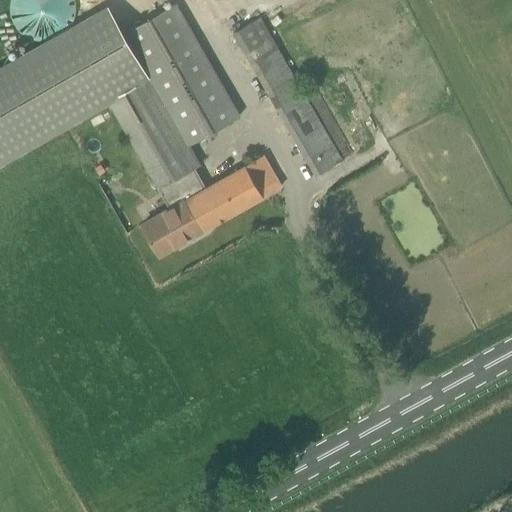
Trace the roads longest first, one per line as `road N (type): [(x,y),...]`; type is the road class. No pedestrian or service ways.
road 1 (unknown): [(406,412),(320,248),(287,159),(184,0)]
road 2 (primary): [(225,511),(511,355)]
